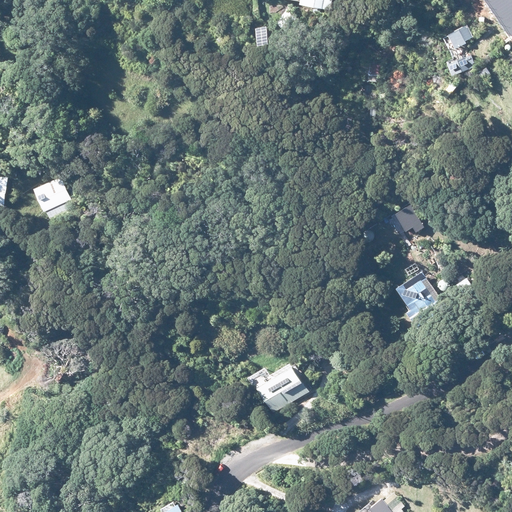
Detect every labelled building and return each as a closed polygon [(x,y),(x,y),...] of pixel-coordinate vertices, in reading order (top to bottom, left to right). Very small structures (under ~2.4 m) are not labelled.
[(300,15),(289,8),(279,22),(290,30),(300,15)] [(511,29),(511,19),(502,27),(507,33),(511,29)] [(268,23),(257,27),(263,43),(274,39),(268,23)] [(453,33),(458,46),(476,38),(470,25),(453,33)] [(475,67),(472,56),(452,62),(456,73),(475,67)] [(449,83),(436,67),(423,77),(443,101),(460,86),(454,79),(449,83)] [(378,86),(365,85),(363,102),(376,104),(378,86)] [(7,205),(11,176),(0,174),(0,207),(3,208),(3,205),(7,205)] [(54,218),(77,208),(73,200),(76,199),(65,176),(38,188),(48,211),(50,210),(54,218)] [(402,211),(412,228),(423,222),(413,205),(402,211)] [(411,310),(422,329),(453,311),(429,270),(403,285),(416,307),(411,310)] [(472,274),(460,274),(460,293),(472,292),(472,274)] [(298,325),(310,325),(310,317),(298,317),(298,325)] [(294,341),(283,345),(286,355),(297,351),(294,341)] [(300,366),(263,386),(277,411),(314,391),(300,366)] [(406,508),(396,495),(385,503),(380,497),(367,507),(371,511),(403,511),(402,511),(406,508)]
